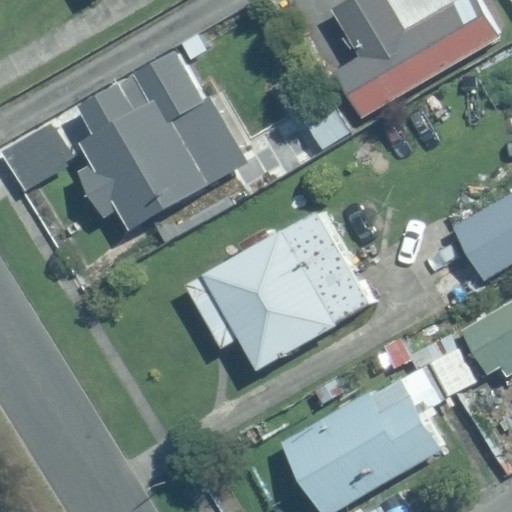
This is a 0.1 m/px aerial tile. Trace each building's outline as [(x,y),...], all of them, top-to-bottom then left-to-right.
[(344,72),(371,118),(511,37),(511,24),(498,0),(351,0),(340,7),(369,58),(344,72)] [(100,137),(90,143),(102,164),(85,173),(113,224),(130,215),(136,227),(180,202),(175,193),(211,174),(217,186),(257,164),(269,187),(326,156),(307,121),(257,148),(226,93),(216,98),(188,48),(82,106),(100,137)] [(511,196),(459,223),(487,279),(511,266),(511,196)] [(267,367),(384,302),(336,210),(193,284),(228,349),(251,337),(267,367)] [(440,363),(458,396),(511,366),(511,309),(470,332),(476,344),(440,363)] [(450,400),(433,368),(289,445),(325,511),(328,511),(453,446),(433,409),(450,400)]
